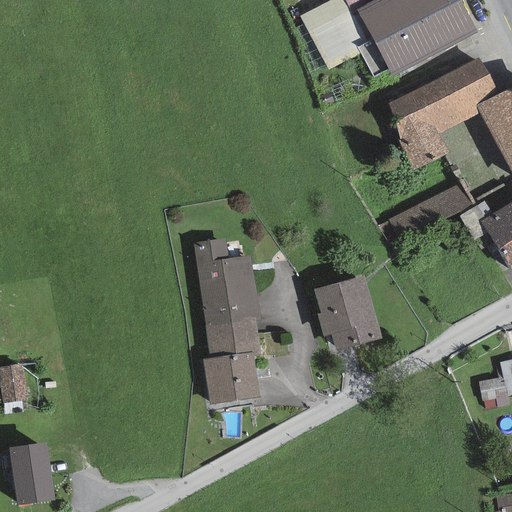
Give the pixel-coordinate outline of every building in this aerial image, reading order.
[(353,16),(344,0),(330,0),(299,17),(328,70),(360,54),(356,47),(372,39),(358,13),(353,16)] [(344,0),(353,16),(358,13),(356,10),(374,0),(344,0)] [(476,33),(458,0),(374,0),(356,10),(358,13),(372,39),(388,70),(392,77),(476,33)] [(373,77),(388,70),(372,39),(356,47),(360,54),(373,77)] [(498,95),(478,57),(387,104),(411,171),(449,153),(437,134),(480,113),(477,106),(498,95)] [(480,113),(511,175),(511,88),(498,95),(477,106),(480,113)] [(456,185),(378,226),(390,246),(471,205),(456,185)] [(511,271),(511,201),(480,223),(511,271)] [(192,244),(210,358),(252,352),(253,357),(260,356),(255,321),(260,320),(250,255),(227,258),(224,239),(192,244)] [(363,275),(312,290),(319,314),(316,315),(323,338),(331,335),(336,352),(382,339),(363,275)] [(210,358),(202,360),(209,405),(259,397),(253,357),(252,352),(210,358)] [(511,359),(499,362),(503,378),(507,395),(511,393),(511,359)] [(0,367),(0,388),(2,404),(27,400),(22,365),(0,367)] [(507,395),(503,378),(479,383),(481,400),(507,397),(507,395)] [(46,443),(8,448),(16,506),(54,501),(46,443)] [(511,511),(511,493),(496,495),(497,511),(511,511)]
